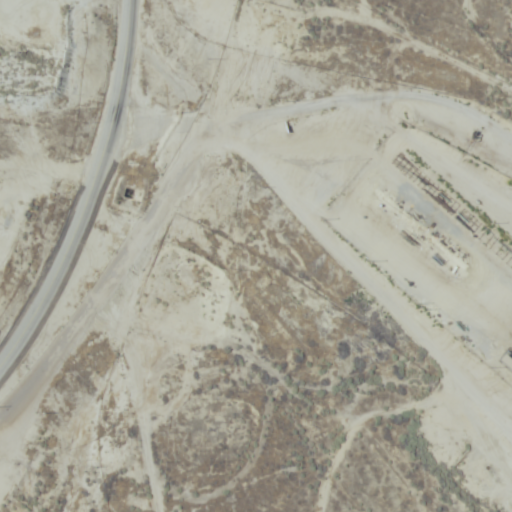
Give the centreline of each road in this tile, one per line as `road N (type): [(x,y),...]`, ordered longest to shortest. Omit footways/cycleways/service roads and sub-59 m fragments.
road 1 (residential): [(511,405),(364,272),(162,47),(125,40)]
road 2 (residential): [(0,353),(51,281),(84,204),(119,80),(127,0)]
road 3 (residential): [(122,511),(120,495),(103,484),(73,306),(51,281)]
